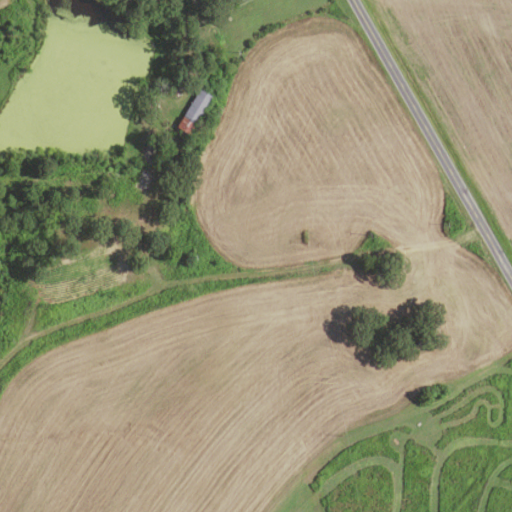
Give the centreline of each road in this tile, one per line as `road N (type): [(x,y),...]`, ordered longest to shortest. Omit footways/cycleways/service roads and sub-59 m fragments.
road 1 (track): [(0,365),(43,333),(189,285),(400,255),(483,230)]
road 2 (residential): [(511,280),(353,0)]
